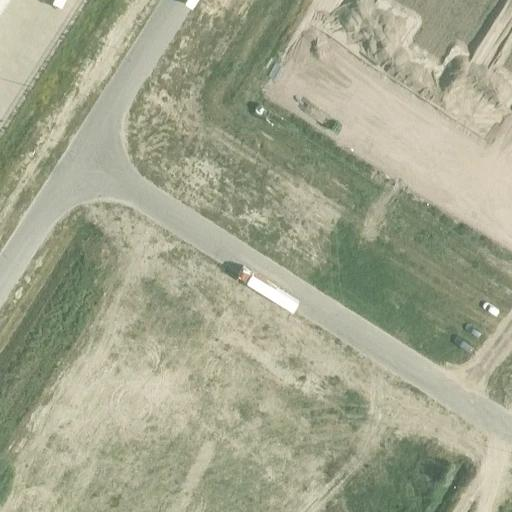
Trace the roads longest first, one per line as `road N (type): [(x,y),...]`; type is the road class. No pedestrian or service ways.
road 1 (unclassified): [(81,160),(511,429)]
road 2 (unclassified): [(81,160),(180,0)]
road 3 (unclassified): [(0,286),(81,160)]
